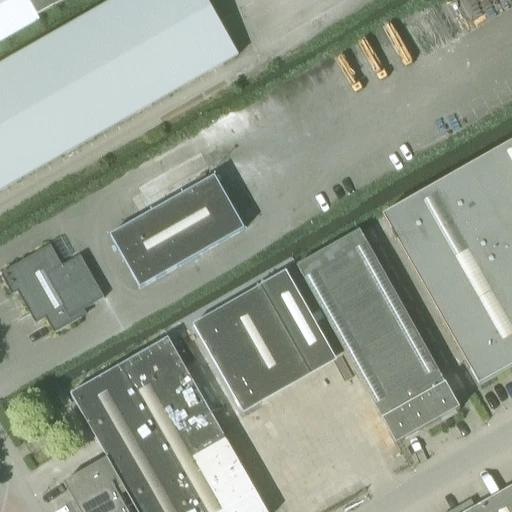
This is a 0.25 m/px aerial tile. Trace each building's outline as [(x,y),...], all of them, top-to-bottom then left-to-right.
[(0,0),(0,42),(39,21),(37,18),(68,0),(0,0)] [(0,191),(238,55),(206,0),(117,0),(0,66),(0,191)] [(511,142),(467,169),(511,248),(511,142)] [(478,387),(511,367),(511,248),(467,169),(382,217),(478,387)] [(140,290),(245,231),(215,178),(110,237),(140,290)] [(459,410),(360,232),(297,267),(396,445),(459,410)] [(69,319),(104,299),(80,257),(62,267),(50,246),(0,274),(0,275),(12,296),(17,293),(29,315),(39,309),(54,335),(72,324),(69,319)] [(285,272),(192,325),(243,414),(260,404),(258,400),(308,372),(334,357),(285,272)] [(266,511),(168,339),(71,395),(107,459),(121,483),(134,506),(137,511),(266,511)] [(121,483),(107,459),(63,484),(77,508),(121,483)] [(78,511),(123,511),(134,506),(121,483),(77,508),(78,511)] [(511,511),(511,486),(474,508),(470,500),(456,508),(458,511),(511,511)]
